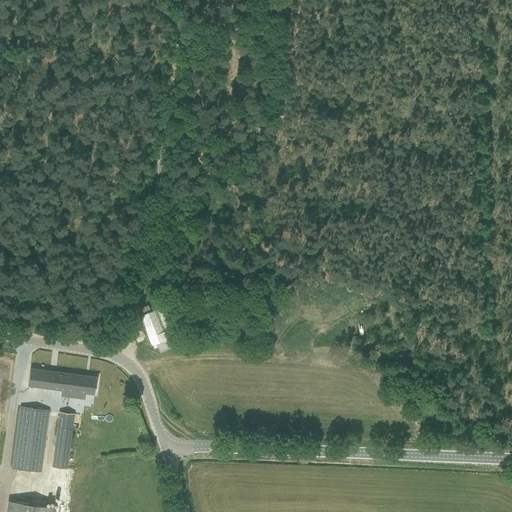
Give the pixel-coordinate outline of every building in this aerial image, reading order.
[(156,343),(159,352),(169,348),(165,339),(179,333),(167,304),(140,315),(152,344),(155,342),(155,343),(156,343)] [(251,327),(251,336),(264,336),(264,328),(251,327)] [(30,368),(27,386),(62,390),(70,391),(70,396),(79,398),(80,393),(94,394),(96,377),(30,368)] [(11,468),(42,473),(50,410),(20,405),(11,468)] [(59,412),(52,468),(67,469),(74,414),(59,412)] [(52,511),(53,506),(16,501),(14,511),(52,511)]
